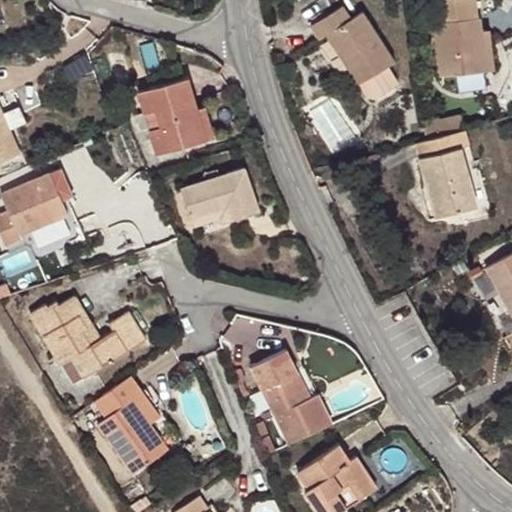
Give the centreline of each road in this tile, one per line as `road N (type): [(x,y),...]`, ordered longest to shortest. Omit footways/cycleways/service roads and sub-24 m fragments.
road 1 (residential): [(250,46),(290,170),(371,326)]
road 2 (track): [(0,332),(107,511)]
road 3 (residential): [(184,282),(371,326)]
road 4 (residential): [(371,326),(472,483)]
road 5 (residential): [(81,0),(250,46)]
